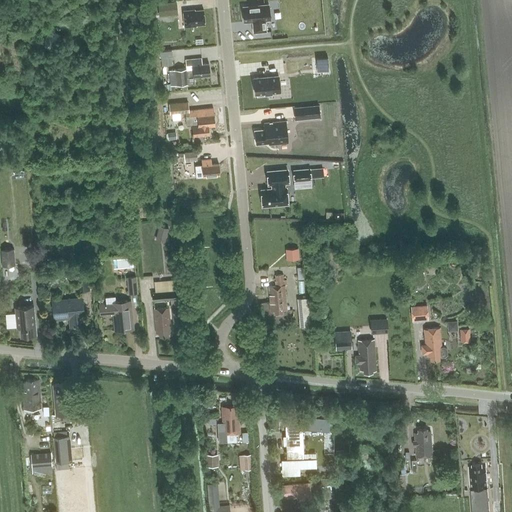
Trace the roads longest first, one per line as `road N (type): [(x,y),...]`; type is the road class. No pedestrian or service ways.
road 1 (residential): [(220,370),(219,331),(249,294),(222,0)]
road 2 (residential): [(511,398),(257,374)]
road 3 (residential): [(220,370),(0,350)]
road 4 (unclassified): [(269,511),(257,374)]
